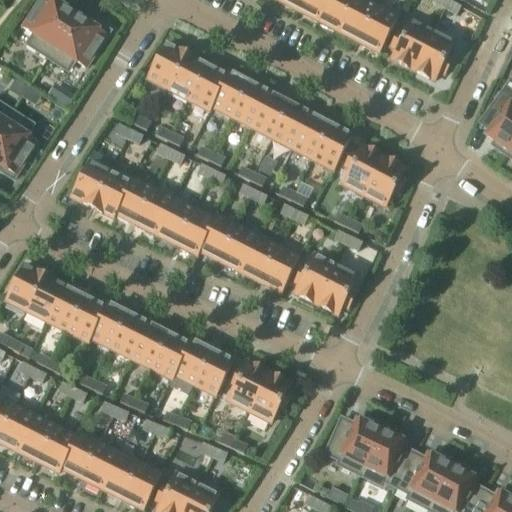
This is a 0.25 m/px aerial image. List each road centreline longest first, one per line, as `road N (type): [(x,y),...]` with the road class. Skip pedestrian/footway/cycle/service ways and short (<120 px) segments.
road 1 (residential): [(337,363),(167,300),(14,223)]
road 2 (residential): [(438,149),(293,64),(161,0)]
road 3 (residential): [(14,223),(155,0)]
road 4 (residential): [(337,363),(438,149)]
road 5 (residential): [(511,452),(337,363)]
road 6 (residential): [(244,511),(337,363)]
road 7 (residential): [(438,149),(504,0)]
